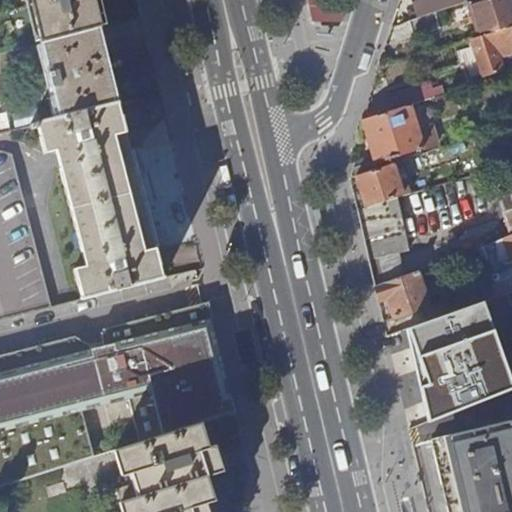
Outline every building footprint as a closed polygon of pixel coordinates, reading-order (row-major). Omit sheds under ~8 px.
[(99,28),(92,0),(29,0),(40,43),(98,29),(99,28)] [(433,13),(456,5),(454,0),(411,0),(418,18),(433,13)] [(472,0),(466,2),(478,37),(511,26),(511,20),(505,0),(472,0)] [(340,22),(346,3),(307,1),(312,23),(340,22)] [(418,18),(409,21),(414,36),(439,28),(433,13),(418,18)] [(511,26),(478,37),(471,39),(476,55),(499,49),(501,54),(511,51),(510,45),(511,44),(511,26)] [(98,29),(40,43),(58,118),(116,104),(98,29)] [(386,113),(409,106),(413,104),(407,89),(381,97),(386,113)] [(120,118),(116,104),(58,118),(35,124),(39,137),(38,138),(43,154),(55,151),(85,266),(73,269),(76,286),(77,287),(80,298),(162,278),(158,266),(160,265),(155,248),(143,251),(114,137),(125,134),(121,117),(120,118)] [(386,113),(361,120),(376,165),(423,149),(409,106),(386,113)] [(155,248),(125,134),(114,137),(143,251),(155,248)] [(511,166),(511,135),(500,140),(509,168),(511,166)] [(0,318),(49,306),(9,154),(0,151),(0,318)] [(391,164),(355,177),(363,201),(359,202),(361,209),(367,208),(366,207),(402,195),(391,164)] [(467,253),(476,249),(507,238),(511,236),(510,232),(511,231),(511,189),(497,194),(507,225),(501,227),(498,222),(461,235),(467,253)] [(356,211),(374,286),(402,276),(397,254),(407,251),(396,198),(367,208),(361,209),(356,211)] [(188,211),(178,213),(183,240),(162,244),(166,272),(197,268),(188,211)] [(387,298),(394,318),(429,305),(417,276),(428,276),(443,271),(442,268),(448,266),(446,260),(402,276),(374,286),(379,301),(387,298)] [(511,288),(489,295),(494,314),(511,309),(511,288)] [(235,414),(231,396),(228,397),(210,327),(213,325),(207,302),(177,309),(179,315),(134,326),(132,321),(104,328),(99,336),(100,342),(101,347),(89,350),(87,345),(87,344),(72,335),(35,345),(36,350),(0,359),(0,487),(114,452),(200,424),(235,414)] [(511,391),(511,382),(483,303),(407,330),(428,425),(511,391)] [(179,315),(177,309),(132,321),(134,326),(179,315)] [(100,342),(87,345),(89,350),(101,347),(100,342)] [(35,345),(0,353),(0,359),(36,350),(35,345)] [(511,511),(511,445),(506,421),(430,441),(447,511),(511,511)] [(208,446),(200,424),(114,452),(121,475),(129,472),(136,495),(119,500),(122,511),(209,511),(206,502),(213,499),(206,476),(224,470),(215,444),(208,446)]
